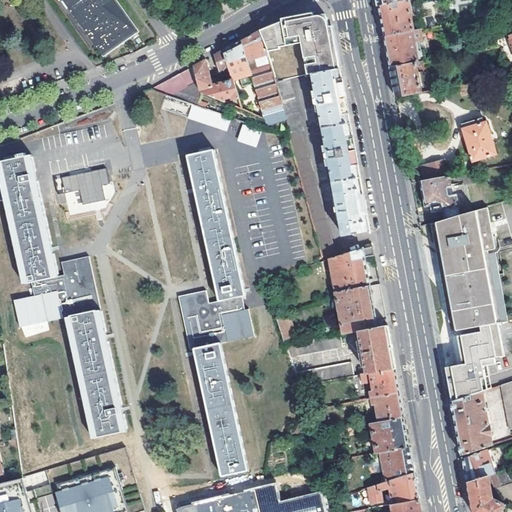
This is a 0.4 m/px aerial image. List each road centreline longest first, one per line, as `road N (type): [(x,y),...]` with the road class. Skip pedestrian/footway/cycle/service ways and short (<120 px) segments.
road 1 (secondary): [(428,397),(352,0)]
road 2 (residential): [(177,53),(0,124)]
